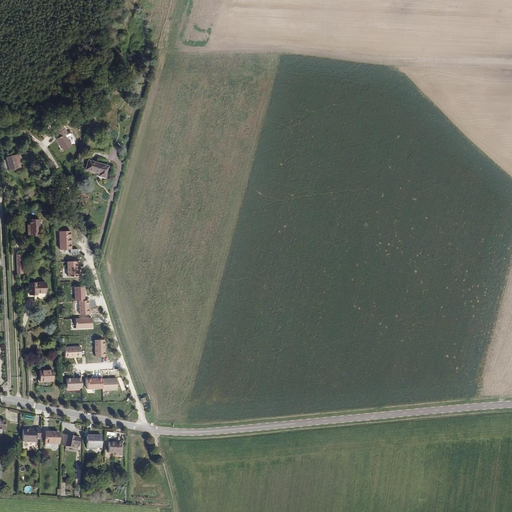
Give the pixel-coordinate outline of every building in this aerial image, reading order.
[(55,138),(63,133),(60,127),(52,133),(55,138)] [(71,150),(64,138),(66,136),(63,133),(55,138),(57,142),(56,143),(64,154),(71,150)] [(15,156),(4,159),(7,171),(18,168),(15,156)] [(111,167),(90,161),(87,171),(101,175),(100,177),(108,179),(111,167)] [(40,232),(39,219),(30,219),(29,225),(30,225),(31,236),(39,236),(38,232),(40,232)] [(70,230),(58,230),(59,249),(71,249),(70,230)] [(79,260),(68,260),(68,277),(80,276),(79,260)] [(44,283),(27,284),(28,296),(33,295),(33,298),(46,298),(46,291),(44,291),(44,283)] [(85,286),(74,286),(75,301),(80,301),(86,300),(85,286)] [(89,300),(80,301),(80,314),(90,314),(89,300)] [(93,318),(76,318),(75,329),(93,329),(93,318)] [(104,339),(93,339),(94,357),(105,356),(104,339)] [(81,346),(65,347),(65,357),(81,355),(81,346)] [(54,371),(39,371),(40,381),(55,381),(54,371)] [(82,377),(67,378),(67,388),(82,388),(82,377)] [(117,377),(103,378),(103,388),(103,390),(117,389),(117,377)] [(103,378),(87,378),(87,389),(103,388),(103,378)] [(44,433),(44,430),(40,429),(40,430),(36,430),(36,431),(27,430),(26,442),(39,443),(40,440),(43,441),(43,439),(44,433)] [(61,446),(62,435),(49,433),(49,434),(48,440),(47,445),(61,446)] [(81,439),(68,437),(66,448),(71,449),(72,447),(79,449),(81,439)] [(105,444),(91,443),(90,454),(104,455),(105,444)] [(125,444),(113,443),(112,455),(124,456),(125,444)]
